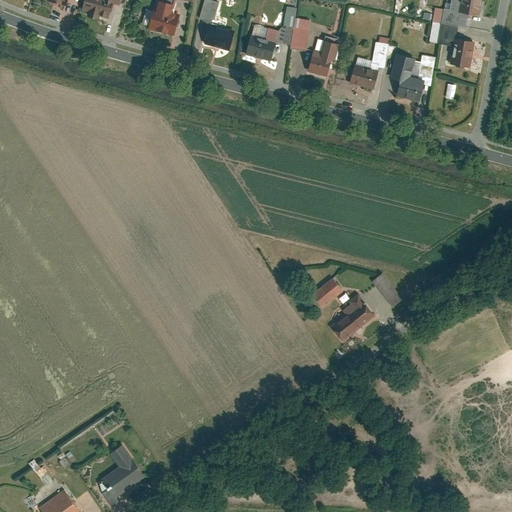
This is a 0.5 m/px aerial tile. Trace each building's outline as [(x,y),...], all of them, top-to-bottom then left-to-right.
[(85,0),(82,12),(107,20),(112,3),(119,5),(120,0),(85,0)] [(155,0),(148,30),(175,37),(181,15),(173,13),(177,0),(176,0),(155,0)] [(211,25),(213,26),(220,4),(208,0),(204,0),(198,21),(211,25)] [(458,0),(456,14),(460,15),(479,19),(483,0),(458,0)] [(442,25),(458,28),(460,15),(456,14),(445,12),(442,25)] [(309,22),(296,20),(289,50),(305,53),(309,31),(307,31),(309,22)] [(213,26),(211,25),(205,45),(229,52),(235,32),(213,26)] [(438,45),(454,48),(455,41),(458,28),(442,25),(438,45)] [(265,41),(251,37),(245,56),(270,63),(278,34),(268,31),(265,41)] [(470,71),(475,45),(455,41),(454,48),(450,67),(470,71)] [(340,47),(325,43),(322,55),(313,53),(307,74),(331,80),(340,47)] [(416,61),(398,57),(392,84),(400,86),(397,99),(421,104),(425,83),(412,80),(416,61)] [(379,74),(355,68),(350,85),(374,92),(379,74)] [(450,83),(447,97),(456,99),(459,85),(450,83)] [(381,273),(372,281),(392,307),(402,299),(381,273)] [(333,277),(311,293),(322,307),(343,291),(333,277)] [(374,315),(357,294),(340,307),(345,314),(331,325),(342,340),(374,315)] [(119,465),(101,478),(102,480),(114,496),(144,475),(122,444),(110,452),(119,465)] [(42,464),(35,470),(46,485),(53,480),(42,464)] [(96,485),(112,506),(118,502),(114,496),(102,480),(96,485)] [(81,511),(65,489),(40,507),(43,511),(81,511)]
